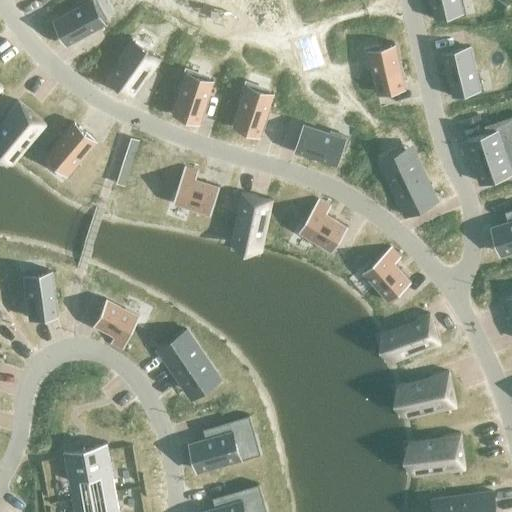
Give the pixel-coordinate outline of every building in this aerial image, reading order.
[(429,0),(433,19),(438,18),(439,18),(439,17),(451,14),(448,0),(447,0),(429,0)] [(78,9),(54,21),(67,46),(105,25),(103,21),(103,20),(102,21),(97,10),(84,17),(80,9),(80,8),(78,9)] [(121,60),(108,79),(131,95),(144,76),(147,78),(159,60),(131,40),(119,58),(121,60)] [(372,66),(371,66),(371,68),(377,95),(404,89),(394,46),(390,47),(389,47),(389,48),(377,50),(380,65),(372,66)] [(468,48),(441,54),(451,97),(456,95),(457,95),(456,95),(468,92),(465,78),(473,76),(475,76),(474,74),(468,48)] [(182,89),(173,114),(199,123),(213,81),(209,80),(208,80),(196,76),(191,90),(184,87),(182,86),(182,89)] [(241,101),(233,127),(259,136),(273,94),(268,93),(267,92),(267,93),(256,89),(251,103),(243,100),(242,99),(241,101)] [(16,106),(0,124),(0,151),(13,162),(42,128),(16,106)] [(486,134),(466,140),(480,183),(509,174),(510,174),(507,164),(511,161),(511,116),(484,125),(486,134)] [(73,125),(45,159),(49,162),(49,163),(50,162),(59,170),(68,159),(75,164),(74,164),(76,165),(77,164),(94,143),(73,125)] [(302,125),(293,152),(335,166),(336,161),(337,160),(336,160),(340,148),(326,144),(329,136),(330,135),(328,134),(302,125)] [(413,157),(382,172),(403,218),(435,204),(413,157)] [(184,168),(172,204),(210,216),(219,187),(195,180),(198,172),(184,168)] [(240,194),(231,238),(261,244),(270,200),(240,194)] [(318,200),(297,233),(331,254),(346,228),(326,215),(330,208),(318,200)] [(511,220),(506,223),(491,228),(499,254),(511,250),(511,209),(510,210),(511,212),(511,216),(511,220)] [(390,248),(362,274),(389,302),(411,282),(394,264),(400,258),(390,248)] [(25,289),(24,289),(24,292),(27,318),(55,315),(49,271),(45,272),(44,272),(32,274),(33,289),(25,290),(25,289)] [(104,300),(90,327),(112,338),(109,345),(122,351),(139,317),(104,300)] [(428,316),(385,331),(396,360),(438,344),(428,316)] [(191,338),(162,358),(191,400),(220,380),(191,338)] [(447,375),(403,385),(411,418),(455,408),(447,375)] [(205,440),(189,445),(197,471),(239,459),(240,458),(235,440),(252,435),(247,418),(249,418),(248,415),(208,427),(209,429),(211,438),(205,440)] [(459,437),(414,443),(418,477),(463,471),(459,437)] [(106,444),(84,448),(89,479),(111,475),(106,444)] [(84,448),(62,452),(67,483),(89,479),(84,448)] [(214,509),(202,511),(245,511),(244,509),(262,504),(257,487),(258,486),(258,484),(218,496),(218,498),(221,507),(214,509)] [(100,489),(91,490),(92,497),(101,495),(100,489)] [(91,490),(83,492),(84,498),(92,497),(91,490)] [(495,511),(493,492),(442,499),(443,511),(495,511)] [(101,495),(92,497),(94,503),(102,502),(101,495)] [(92,497),(84,498),(85,505),(94,503),(92,497)]
